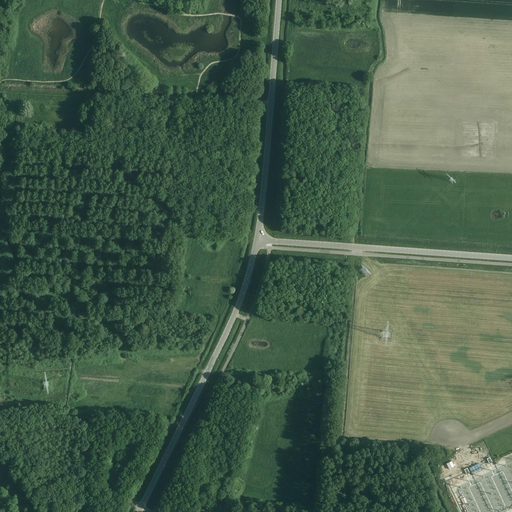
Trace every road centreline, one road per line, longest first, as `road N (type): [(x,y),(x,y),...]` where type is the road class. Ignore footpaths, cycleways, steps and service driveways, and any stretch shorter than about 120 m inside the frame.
road 1 (tertiary): [(139,511),(234,314),(256,240)]
road 2 (unclassified): [(511,258),(256,240)]
road 3 (tertiary): [(256,240),(280,0)]
road 4 (unknown): [(0,89),(195,97)]
